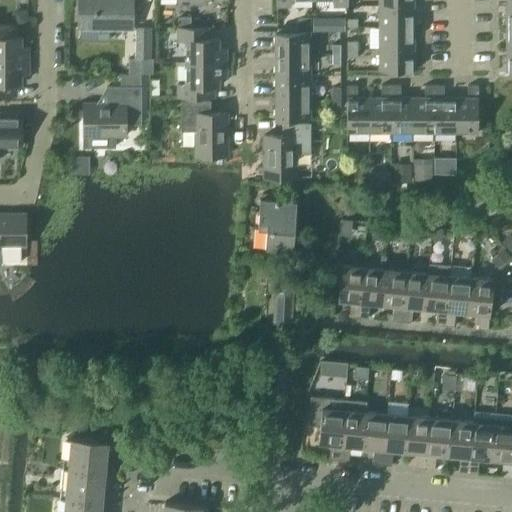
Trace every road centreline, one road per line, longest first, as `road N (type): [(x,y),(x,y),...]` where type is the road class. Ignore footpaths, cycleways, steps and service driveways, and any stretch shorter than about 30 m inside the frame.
road 1 (residential): [(511,497),(273,477)]
road 2 (residential): [(0,196),(24,196),(47,108),(46,0)]
road 3 (residential): [(242,139),(241,0)]
